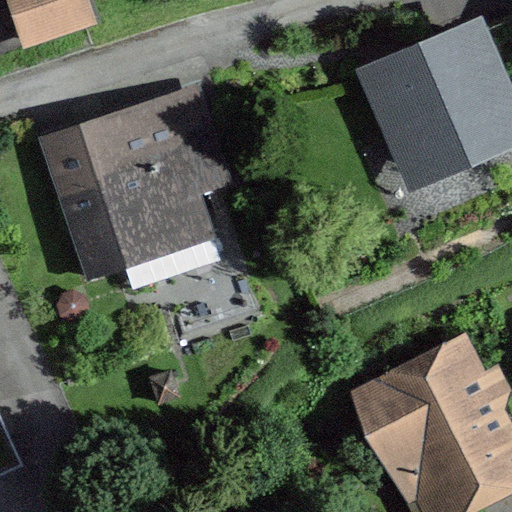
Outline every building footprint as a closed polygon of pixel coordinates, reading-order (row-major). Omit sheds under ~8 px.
[(87,21),(79,0),(15,0),(29,40),(87,21)] [(510,126),(470,32),(376,72),(416,166),(510,126)] [(197,191),(228,180),(197,87),(42,138),(88,276),(123,265),(131,288),(176,273),(180,264),(214,253),(197,191)] [(511,473),(511,450),(486,400),(504,391),(495,373),(477,382),(460,348),(365,396),(405,474),(429,477),(445,508),(511,473)] [(149,490),(133,452),(109,463),(125,500),(149,490)]
